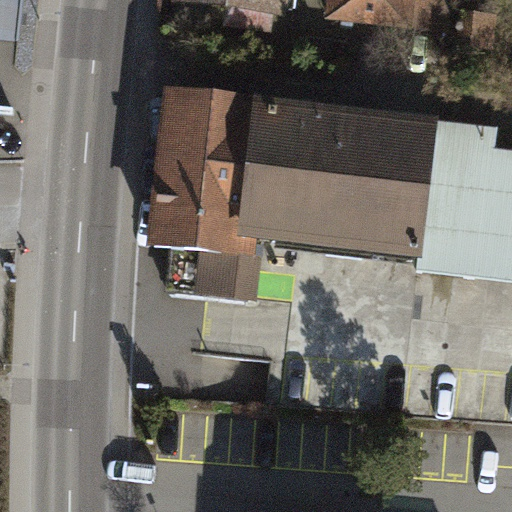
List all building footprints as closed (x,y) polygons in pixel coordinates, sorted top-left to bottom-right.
[(0,0),(0,41),(27,44),(31,0),(0,0)] [(293,0),(182,0),(181,11),(232,16),(230,31),(275,36),(277,24),(291,26),(293,0)] [(345,0),(343,25),(442,36),(445,0),(345,0)] [(497,19),(464,15),(461,48),(493,52),(497,19)] [(496,142),(179,103),(160,253),(197,258),(192,298),(251,305),(260,240),(414,259),(412,270),(481,276),(494,155),(496,142)] [(511,156),(494,155),(481,276),(511,279),(511,156)]
